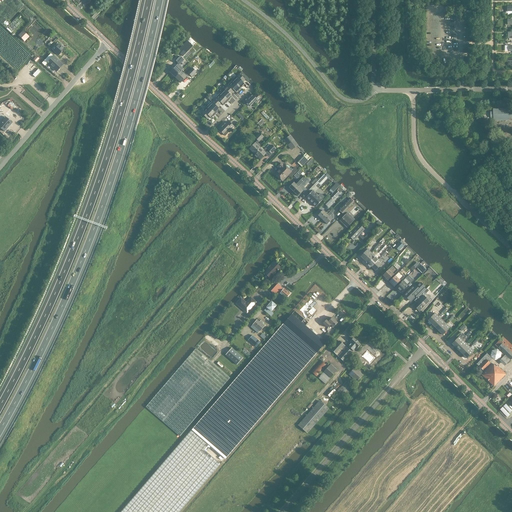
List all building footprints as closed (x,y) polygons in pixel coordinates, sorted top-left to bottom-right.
[(24,30),(20,36),(27,41),(32,35),(24,30)] [(170,56),(188,37),(180,30),(163,48),(170,56)] [(182,57),(192,47),(186,41),(177,51),(182,57)] [(58,55),(64,49),(59,45),(53,51),(58,55)] [(65,51),(61,56),(65,60),(70,55),(65,51)] [(63,65),(54,56),(48,62),(47,62),(48,63),(47,63),(57,71),(63,65)] [(179,68),(178,66),(184,60),(180,56),(175,61),(178,64),(170,72),(175,77),(181,71),(178,68),(179,68)] [(180,83),(189,74),(191,77),(196,72),(192,68),(186,74),(185,73),(184,74),(181,71),(175,77),(180,83)] [(245,80),(238,74),(236,76),(237,78),(238,77),(243,82),(245,80)] [(244,84),(243,82),(238,77),(237,78),(234,82),(241,89),(242,87),(242,86),(244,84)] [(241,89),(234,82),(232,80),(228,85),(234,91),(236,92),(239,90),(241,89)] [(234,91),(228,85),(224,89),(230,95),(234,91)] [(232,97),(230,95),(224,89),(220,93),(228,102),(230,100),(229,99),(232,97)] [(228,102),(220,93),(216,98),(222,104),(224,105),(226,103),(227,103),(228,102)] [(256,104),(261,99),(256,94),(253,96),(252,95),(245,101),(250,106),(254,102),(256,104)] [(222,104),(216,98),(211,102),(218,108),(222,104)] [(10,101),(6,105),(15,112),(19,108),(10,101)] [(219,110),(218,108),(211,102),(207,106),(216,114),(217,113),(217,112),(219,110)] [(3,103),(0,106),(0,107),(11,117),(15,112),(6,105),(3,103)] [(216,114),(207,106),(203,111),(209,117),(211,118),(214,116),(216,114)] [(511,116),(511,113),(511,112),(511,111),(509,111),(509,109),(508,108),(506,109),(505,110),(503,110),(502,109),(500,109),(499,110),(497,110),(496,109),(494,109),(493,110),(493,112),(492,112),(491,113),(491,117),(492,118),(494,118),(494,120),(495,121),(497,121),(498,120),(499,120),(501,120),(503,120),(503,119),(505,119),(506,120),(508,120),(509,119),(509,117),(511,117),(511,116)] [(209,117),(203,111),(201,113),(207,119),(209,117)] [(5,118),(0,123),(0,127),(4,132),(12,123),(5,118)] [(229,132),(234,127),(229,122),(226,124),(224,123),(218,129),(223,134),(227,130),(229,132)] [(259,144),(257,143),(263,137),(259,133),(255,138),(257,140),(255,143),(249,149),(254,154),(260,148),(258,145),(259,144)] [(297,146),(290,135),(285,139),(292,149),(297,146)] [(260,160),(268,151),(271,154),(276,149),(272,145),(267,150),(263,151),(260,148),(254,154),(260,160)] [(302,167),(308,160),(304,156),(303,155),(297,162),(302,167)] [(290,178),(298,171),(294,168),(291,172),(284,165),(283,165),(281,163),(278,167),(280,169),(275,174),(282,181),(287,175),(290,178)] [(297,178),(302,172),(300,170),(294,176),(297,178)] [(293,192),(299,186),(301,183),(305,179),(303,177),(296,185),(293,182),(289,187),(293,192)] [(321,186),(316,182),(315,184),(308,190),(311,193),(306,198),(315,207),(322,200),(322,199),(324,197),(320,194),(318,196),(314,192),(321,186)] [(298,196),(303,191),(300,188),(299,186),(293,192),(298,196)] [(343,214),(354,202),(349,198),(338,209),(343,214)] [(322,220),(331,211),(329,209),(325,213),(323,210),(318,215),(322,220)] [(332,214),(334,212),(334,211),(334,210),(333,210),(332,210),(331,211),(322,220),(327,224),(332,219),(333,218),(333,217),(333,216),(333,215),(332,214)] [(359,215),(354,210),(351,214),(356,219),(359,215)] [(347,227),(354,220),(347,213),(340,221),(347,227)] [(360,234),(364,230),(358,224),(348,235),(353,240),(358,235),(365,242),(371,236),(369,233),(364,238),(360,234)] [(399,250),(403,246),(399,242),(395,246),(399,250)] [(364,260),(371,253),(367,249),(360,256),(364,260)] [(368,264),(375,256),(371,253),(364,260),(368,264)] [(371,267),(379,260),(375,256),(368,264),(371,267)] [(375,271),(382,264),(379,260),(371,267),(375,271)] [(413,270),(420,263),(418,261),(411,268),(413,270)] [(273,275),(280,268),(274,262),(264,272),(271,279),(274,276),(273,275)] [(388,280),(398,270),(393,265),(383,275),(388,280)] [(427,277),(432,272),(428,269),(424,274),(427,277)] [(394,287),(404,277),(399,272),(389,282),(394,287)] [(400,293),(411,283),(405,278),(395,288),(400,293)] [(287,292),(284,289),(283,289),(277,284),(271,291),(276,296),(280,293),(282,295),(281,297),(284,300),(290,294),(289,293),(288,291),(287,292)] [(418,297),(424,290),(422,288),(419,291),(414,285),(410,290),(409,290),(408,290),(407,291),(407,292),(404,295),(407,299),(407,298),(408,298),(408,299),(408,300),(409,300),(410,300),(411,300),(411,299),(411,298),(412,298),(411,298),(412,298),(416,295),(418,297)] [(429,302),(423,296),(425,295),(423,293),(425,290),(424,290),(418,297),(414,301),(416,299),(418,301),(416,303),(417,303),(416,303),(415,304),(414,305),(414,306),(415,306),(415,307),(416,307),(417,307),(416,308),(419,311),(422,308),(423,308),(424,308),(424,307),(425,307),(425,306),(429,302)] [(447,303),(452,296),(446,291),(441,298),(447,303)] [(250,298),(246,303),(241,298),(236,304),(247,313),(256,302),(250,298)] [(276,306),(271,302),(266,308),(271,312),(276,306)] [(431,324),(438,317),(435,313),(428,320),(431,324)] [(225,459),(267,411),(317,353),(316,353),(325,343),(292,314),(283,324),(233,382),(233,381),(191,430),(120,511),(179,511),(225,459)] [(435,328),(442,320),(438,317),(431,324),(435,328)] [(333,327),(337,323),(332,318),(328,322),(326,320),(323,323),(327,328),(330,325),(332,328),(333,327)] [(260,331),(264,326),(262,324),(264,323),(260,320),(259,322),(257,320),(250,327),(257,333),(259,331),(260,331)] [(439,331),(446,324),(442,320),(435,328),(439,331)] [(442,335),(450,328),(446,324),(439,331),(442,335)] [(326,342),(331,336),(327,333),(322,338),(326,342)] [(260,342),(252,335),(248,340),(256,347),(260,342)] [(455,347),(462,340),(459,337),(452,344),(455,347)] [(511,345),(503,337),(499,341),(511,353),(511,345)] [(353,351),(360,344),(353,338),(350,342),(347,345),(353,351)] [(459,351),(466,344),(462,340),(455,347),(459,351)] [(337,355),(345,346),(339,341),(331,350),(337,355)] [(511,357),(511,353),(499,341),(494,345),(505,355),(500,359),(506,364),(511,357)] [(463,355),(470,347),(466,344),(459,351),(463,355)] [(344,362),(352,353),(345,346),(337,355),(344,362)] [(466,358),(474,351),(470,347),(463,355),(466,358)] [(146,407),(179,436),(180,436),(230,378),(196,348),(145,407),(146,407)] [(231,348),(225,355),(237,365),(243,358),(231,348)] [(367,350),(361,356),(369,364),(375,358),(371,355),(367,350)] [(505,374),(497,366),(496,367),(492,364),(491,365),(489,362),(492,359),(487,354),(476,364),(483,370),(485,368),(487,369),(482,375),(494,386),(505,374)] [(317,377),(320,374),(327,366),(321,361),(311,372),(317,377)] [(330,378),(337,370),(331,364),(321,375),(320,374),(317,377),(325,384),(330,378)] [(358,376),(361,374),(354,368),(349,374),(356,381),(360,377),(358,376)] [(345,399),(354,389),(346,381),(337,391),(345,399)] [(307,434),(329,409),(319,400),(297,425),(304,431),(307,434)] [(507,416),(510,413),(511,410),(506,404),(500,409),(507,416)]
